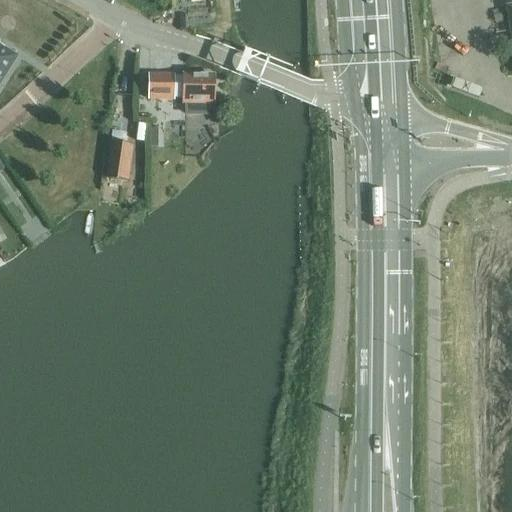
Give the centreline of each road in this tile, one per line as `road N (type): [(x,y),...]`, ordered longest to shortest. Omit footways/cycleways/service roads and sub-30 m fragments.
road 1 (unclassified): [(381,114),(117,17)]
road 2 (primary): [(383,161),(387,389)]
road 3 (residential): [(117,17),(0,126)]
road 4 (tertiary): [(502,149),(381,114)]
road 5 (primary): [(402,511),(387,389)]
road 6 (primary): [(387,389),(373,511)]
road 7 (tertiary): [(383,161),(502,149)]
